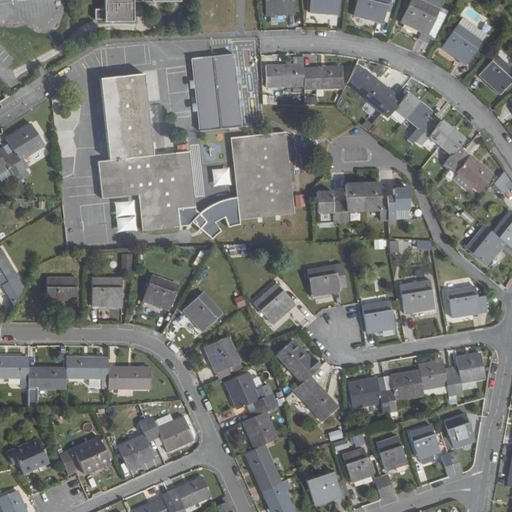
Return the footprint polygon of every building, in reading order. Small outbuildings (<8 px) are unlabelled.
[(103,0),(103,9),(94,9),(94,20),(103,20),(103,22),(132,22),(132,2),(150,1),(151,2),(180,2),(180,0),(103,0)] [(263,0),(264,16),(293,15),(292,0),(263,0)] [(309,0),(309,13),(338,14),(338,0),(309,0)] [(357,0),(353,17),(381,25),(387,0),(357,0)] [(427,35),(435,18),(438,19),(441,12),(431,7),(416,0),(410,0),(407,7),(405,12),(399,23),(420,33),(417,39),(426,43),(430,36),(427,35)] [(433,37),(440,21),(438,19),(435,18),(427,35),(430,36),(433,37)] [(458,24),(442,47),(465,64),(481,41),(458,24)] [(241,127),(234,55),(192,58),(200,131),(241,127)] [(511,68),(497,55),(479,75),(500,94),(511,81),(511,68)] [(304,87),(303,69),(302,57),(293,58),(293,66),(265,67),(266,88),(304,87)] [(341,88),(340,68),(303,69),(304,87),(304,89),(341,88)] [(36,81),(43,76),(39,70),(32,75),(36,81)] [(395,97),(362,70),(349,87),(382,113),(395,97)] [(96,161),(100,198),(137,195),(141,231),(188,226),(191,223),(211,240),(215,236),(220,232),(214,222),(223,218),(227,227),(231,226),(238,224),(238,220),(293,216),(286,135),(231,140),(236,199),(228,200),(218,204),(209,208),(205,210),(198,215),(197,213),(189,153),(152,156),(143,75),(98,79),(107,160),(96,161)] [(405,119),(418,102),(407,94),(401,101),(395,97),(382,113),(388,118),(394,110),(405,119)] [(54,102),(59,99),(56,95),(48,100),(50,103),(54,101),(54,102)] [(341,98),(336,106),(344,110),(348,102),(341,98)] [(424,119),(428,113),(430,112),(418,102),(405,119),(416,128),(410,136),(415,140),(429,124),(424,119)] [(432,119),(434,118),(428,113),(424,119),(429,124),(432,119)] [(438,124),(432,119),(429,124),(435,129),(438,124)] [(439,146),(452,130),(441,121),(438,124),(435,129),(429,124),(415,140),(422,145),(428,138),(439,146)] [(372,124),(368,131),(375,135),(379,128),(372,124)] [(19,161),(43,146),(29,125),(5,141),(8,145),(13,153),(7,157),(18,174),(24,171),(19,161)] [(457,147),(463,139),(452,130),(439,146),(450,155),(443,163),(450,168),(463,151),(457,147)] [(13,153),(8,145),(1,149),(7,157),(13,153)] [(492,175),(463,151),(450,168),(456,173),(470,184),(479,191),(492,175)] [(18,174),(7,157),(0,160),(0,172),(6,170),(11,178),(18,174)] [(210,170),(213,186),(230,183),(227,167),(210,170)] [(492,183),(502,194),(511,185),(511,182),(503,172),(492,183)] [(470,184),(456,173),(452,179),(466,189),(470,184)] [(363,211),(362,184),(353,185),(345,185),(345,201),(339,202),(340,222),(347,221),(346,212),(363,211)] [(387,220),(386,200),(379,201),(378,184),(370,184),(362,184),(363,211),(379,211),(379,221),(387,220)] [(408,210),(407,190),(400,190),(392,190),(393,200),(386,200),(387,220),(393,220),(393,210),(408,210)] [(340,222),(339,202),(332,202),(331,192),(325,192),(316,193),(317,212),(332,212),(332,222),(340,222)] [(296,207),(303,206),(302,194),(295,194),(296,207)] [(115,202),(115,231),(135,230),(134,201),(115,202)] [(511,248),(511,213),(509,211),(491,232),(504,242),(511,248)] [(486,264),(504,242),(491,232),(483,225),(465,247),(486,264)] [(385,248),(385,240),(373,240),(374,249),(385,248)] [(396,241),(388,242),(390,253),(398,251),(396,241)] [(20,289),(0,254),(0,287),(1,287),(5,294),(11,306),(20,289)] [(122,256),(122,271),(130,270),(130,256),(122,256)] [(306,271),(310,297),(339,293),(338,289),(345,287),(341,265),(306,271)] [(151,277),(142,302),(169,312),(177,286),(151,277)] [(91,280),(91,307),(121,307),(122,279),(91,280)] [(46,280),(46,307),(76,308),(76,280),(46,280)] [(400,286),(405,314),(434,309),(429,281),(400,286)] [(253,304),(272,325),(294,305),(276,284),(253,304)] [(446,292),(451,318),(485,312),(482,296),(475,297),(473,287),(446,292)] [(193,295),(178,317),(201,333),(216,311),(193,295)] [(361,306),(365,333),(394,328),(389,301),(361,306)] [(375,333),(364,334),(366,347),(377,345),(375,333)] [(230,368),(232,372),(241,368),(228,337),(203,348),(214,374),(230,368)] [(309,376),(321,366),(314,358),(310,360),(292,341),(276,355),(302,383),(309,376)] [(484,379),(480,354),(455,358),(458,373),(451,374),(454,394),(461,393),(460,390),(459,383),(474,381),(484,379)] [(0,378),(28,379),(28,368),(28,358),(0,358),(0,378)] [(107,368),(107,358),(66,358),(65,368),(65,379),(107,379),(107,368)] [(454,394),(451,374),(444,375),(441,361),(417,365),(418,371),(422,390),(423,390),(446,386),(447,392),(447,395),(454,394)] [(65,379),(65,368),(28,368),(28,379),(28,390),(65,390),(65,379)] [(148,390),(148,368),(107,368),(107,379),(107,390),(148,390)] [(422,390),(418,371),(390,376),(392,390),(385,391),(389,412),(396,410),(394,401),(423,396),(422,390)] [(259,399),(248,374),(224,384),(235,409),(244,406),(252,402),(255,409),(274,400),(271,393),(259,399)] [(337,407),(309,376),(302,383),(295,390),(322,420),(337,407)] [(392,390),(390,376),(382,377),(385,391),(392,390)] [(389,412),(385,391),(378,392),(375,379),(346,384),(351,408),(380,404),(381,413),(389,412)] [(476,388),(474,381),(459,383),(460,390),(476,388)] [(447,392),(446,386),(423,390),(424,396),(447,392)] [(276,439),(265,412),(277,407),(274,400),(255,409),(257,416),(249,419),(242,422),(253,449),(263,445),(276,439)] [(255,409),(252,402),(244,406),(247,413),(255,409)] [(257,416),(255,409),(247,413),(249,419),(257,416)] [(443,421),(452,448),(473,441),(464,414),(443,421)] [(194,441),(184,417),(157,429),(152,417),(145,420),(154,440),(161,437),(165,446),(167,452),(194,441)] [(127,470),(154,459),(151,453),(147,443),(154,440),(145,420),(138,423),(143,435),(117,447),(127,470)] [(439,452),(430,426),(408,433),(417,460),(418,459),(432,455),(439,452)] [(339,429),(327,434),(331,442),(343,438),(339,429)] [(359,435),(351,438),(353,447),(362,445),(359,435)] [(165,446),(161,437),(154,440),(158,449),(165,446)] [(376,444),(385,471),(406,464),(397,437),(376,444)] [(37,438),(11,449),(22,474),(48,463),(37,438)] [(72,450),(83,474),(108,463),(98,439),(72,450)] [(335,451),(348,447),(345,439),(332,443),(335,451)] [(158,449),(154,440),(147,443),(151,453),(158,449)] [(280,484),(263,445),(253,449),(245,453),(262,492),(280,484)] [(378,469),(370,446),(341,456),(351,482),(372,475),(371,472),(378,469)] [(74,470),(66,452),(59,455),(66,473),(74,470)] [(460,472),(454,453),(447,455),(453,474),(460,472)] [(434,461),(432,455),(418,459),(421,466),(434,461)] [(453,474),(447,455),(441,458),(447,476),(453,474)] [(342,497),(337,482),(334,472),(307,481),(315,506),(342,497)] [(394,494),(387,476),(381,478),(387,497),(394,494)] [(211,496),(203,477),(168,493),(170,496),(176,511),(185,511),(183,508),(211,496)] [(387,497),(381,478),(375,481),(381,499),(387,497)] [(348,495),(343,480),(337,482),(342,497),(348,495)] [(293,511),(284,491),(289,489),(285,481),(280,484),(262,492),(270,511),(293,511)] [(26,511),(17,490),(0,498),(0,504),(3,511),(26,511)] [(176,511),(170,496),(162,500),(135,511),(176,511)]
